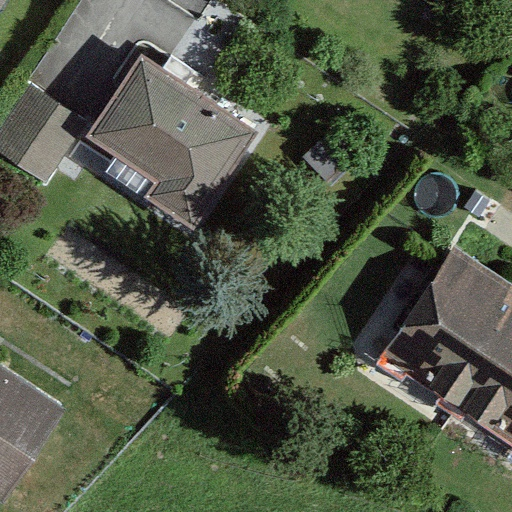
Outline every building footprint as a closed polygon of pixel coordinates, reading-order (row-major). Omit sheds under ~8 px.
[(259,125),(143,44),(87,124),(156,171),(145,187),(193,220),(259,125)] [(0,123),(0,147),(46,178),(88,117),(30,79),(0,123)] [(458,401),(511,320),(511,277),(454,238),(380,348),(458,401)] [(511,320),(458,401),(511,436),(511,320)] [(69,404),(0,356),(0,491),(6,495),(69,404)]
